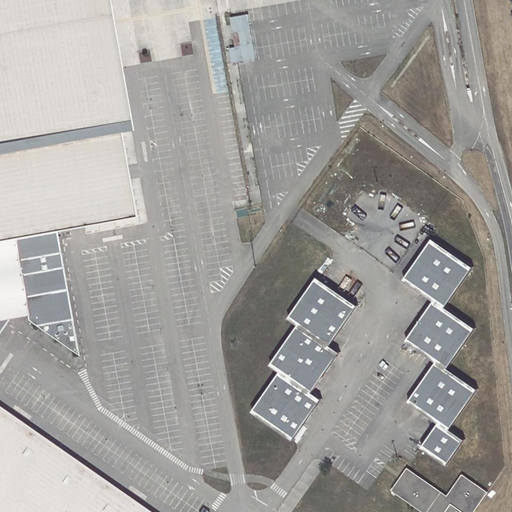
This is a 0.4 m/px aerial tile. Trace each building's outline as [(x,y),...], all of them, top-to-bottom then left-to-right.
[(0,0),(0,317),(11,316),(18,315),(29,312),(31,324),(77,357),(55,232),(130,219),(115,134),(125,133),(124,122),(113,124),(99,41),(104,40),(101,25),(98,10),(94,10),(91,0),(0,0)] [(227,91),(219,48),(209,50),(218,93),(227,91)] [(440,423),(423,447),(448,465),(466,440),(451,429),(480,389),(450,367),(478,327),(448,307),(475,268),(435,239),(406,280),(436,301),(408,341),(439,362),(410,402),(440,423)] [(282,373),(254,412),(295,440),(324,399),(315,393),(342,352),(333,346),(361,306),(320,277),(291,318),(300,325),(272,366),(282,373)] [(0,331),(11,316),(0,317),(0,331)] [(0,511),(147,511),(0,410),(0,511)] [(449,496),(409,469),(394,490),(424,511),(447,511),(453,504),(464,511),(476,511),(489,493),(464,475),(449,496)]
